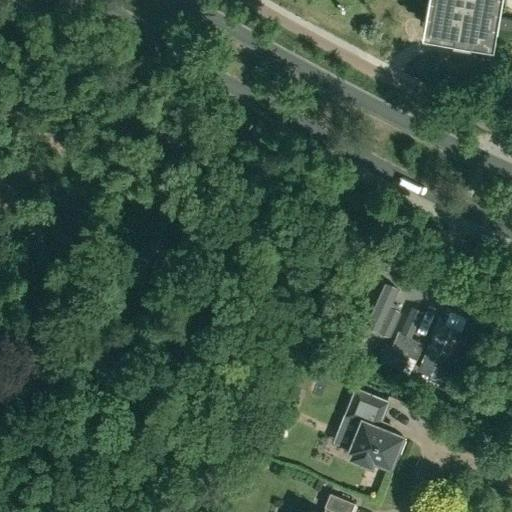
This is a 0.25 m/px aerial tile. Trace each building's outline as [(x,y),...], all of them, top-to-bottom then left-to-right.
[(511,18),(495,15),(497,0),(432,0),(429,20),(492,31),(493,26),(511,29),(511,18)] [(387,280),(367,324),(390,334),(401,308),(391,304),(399,286),(387,280)] [(438,309),(432,322),(446,329),(443,336),(453,340),(462,320),(438,309)] [(423,342),(412,337),(398,331),(392,346),(387,344),(386,345),(417,358),(424,342),(423,342)] [(403,370),(407,362),(414,365),(417,358),(386,345),(380,360),(403,370)] [(346,413),(358,417),(356,421),(352,431),(356,433),(350,448),(353,449),(351,455),(370,463),(373,457),(389,464),(395,449),(399,451),(405,438),(401,436),(401,434),(376,424),(385,400),(356,388),(346,413)] [(261,448),(266,435),(258,432),(256,431),(251,444),(252,444),(261,448)] [(310,511),(349,511),(354,501),(329,491),(324,505),(327,506),(324,511),(318,511),(311,509),(310,511)]
